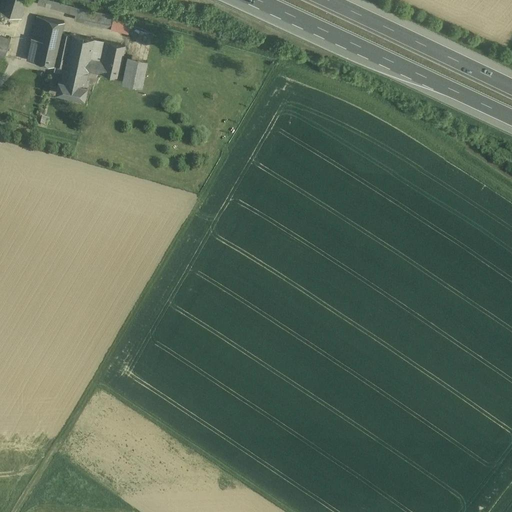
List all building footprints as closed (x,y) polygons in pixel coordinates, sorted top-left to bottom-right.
[(2,0),(2,3),(23,9),(26,0),(2,0)] [(75,14),(77,8),(77,7),(50,0),(38,0),(37,4),(75,14)] [(2,3),(0,9),(0,10),(21,17),(23,9),(2,3)] [(84,21),(86,10),(77,8),(75,14),(74,19),(84,21)] [(113,16),(86,10),(84,21),(84,22),(110,28),(113,16)] [(64,22),(37,16),(32,37),(32,38),(27,59),(55,65),(62,32),(64,22)] [(132,21),(114,16),(111,28),(129,33),(132,21)] [(71,34),(62,32),(55,65),(55,66),(64,68),(64,67),(88,72),(88,71),(95,39),(71,34)] [(11,39),(0,35),(0,55),(5,57),(11,39)] [(109,42),(95,39),(88,71),(97,73),(102,73),(109,42)] [(125,45),(109,42),(102,73),(118,77),(125,45)] [(128,59),(123,82),(141,86),(146,64),(128,59)] [(88,72),(64,67),(64,68),(63,73),(62,80),(88,86),(88,82),(90,75),(90,73),(88,72)] [(96,77),(90,75),(88,82),(98,83),(98,80),(99,80),(100,78),(96,77)] [(62,80),(59,79),(56,92),(66,94),(75,96),(76,96),(85,98),(88,86),(62,80)] [(112,83),(99,80),(98,80),(98,83),(96,90),(110,93),(112,83)]
